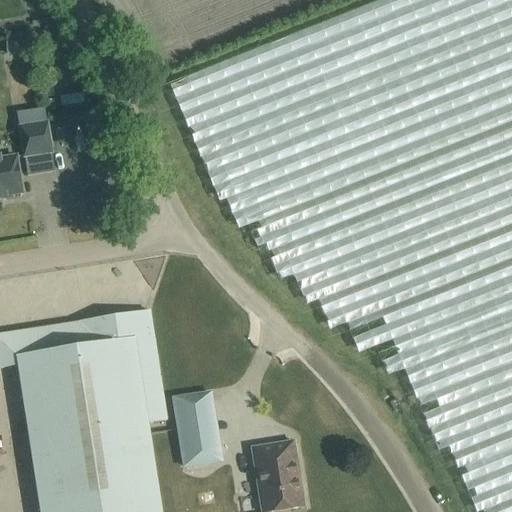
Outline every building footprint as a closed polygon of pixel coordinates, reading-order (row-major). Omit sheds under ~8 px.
[(18,41),(6,42),(7,56),(19,56),(18,41)] [(52,153),(47,124),(19,128),(24,158),(52,153)] [(0,201),(5,201),(5,196),(22,193),(16,158),(0,160),(0,201)] [(0,335),(0,370),(17,366),(39,511),(161,511),(148,424),(167,423),(150,312),(78,323),(79,326),(65,328),(64,326),(0,335)] [(212,391),(172,396),(183,468),(224,462),(212,391)] [(394,411),(401,406),(396,399),(389,404),(394,411)] [(280,511),(304,508),(293,443),(252,449),(261,511),(280,511)]
